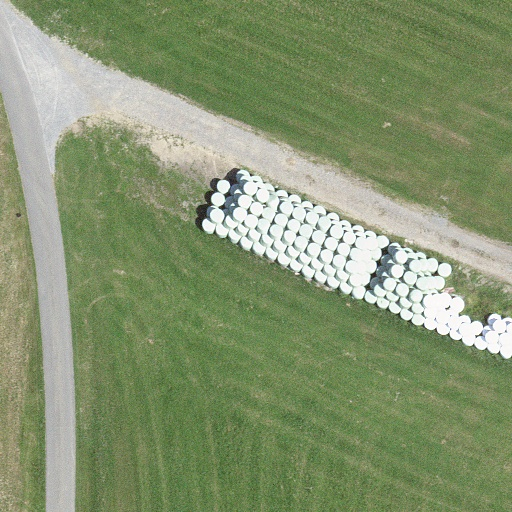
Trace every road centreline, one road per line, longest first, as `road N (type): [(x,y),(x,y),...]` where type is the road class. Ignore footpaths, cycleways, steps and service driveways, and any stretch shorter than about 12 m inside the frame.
road 1 (track): [(26,84),(111,93),(511,277)]
road 2 (unclassified): [(0,32),(26,84),(62,407),(62,511)]
